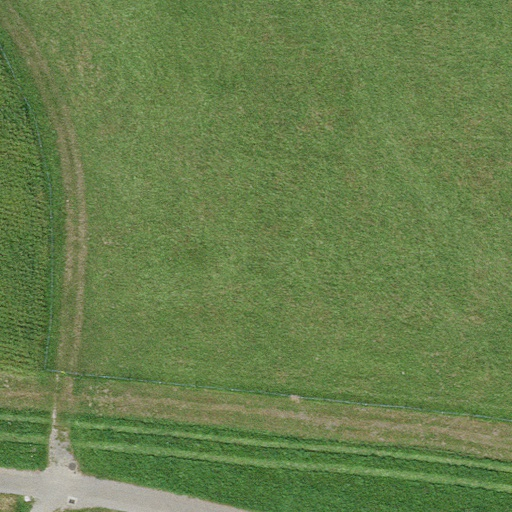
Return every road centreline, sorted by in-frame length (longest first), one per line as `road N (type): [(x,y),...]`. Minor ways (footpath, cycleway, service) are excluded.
road 1 (track): [(14,0),(70,100),(80,252),(43,511)]
road 2 (track): [(0,481),(181,511)]
